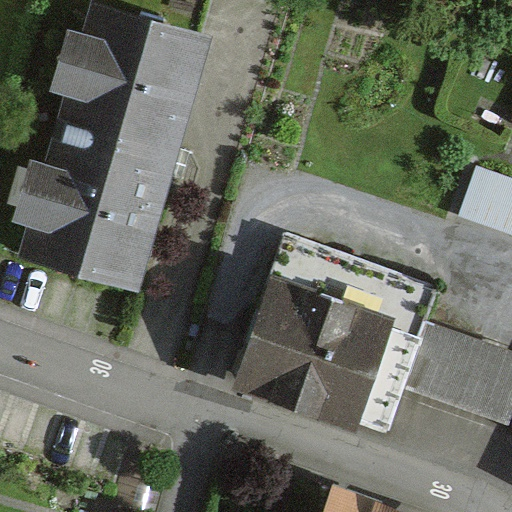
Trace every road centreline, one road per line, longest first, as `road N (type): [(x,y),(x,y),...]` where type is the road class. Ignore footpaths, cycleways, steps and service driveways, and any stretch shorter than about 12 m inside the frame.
road 1 (residential): [(212,414),(495,511)]
road 2 (residential): [(0,343),(212,414)]
